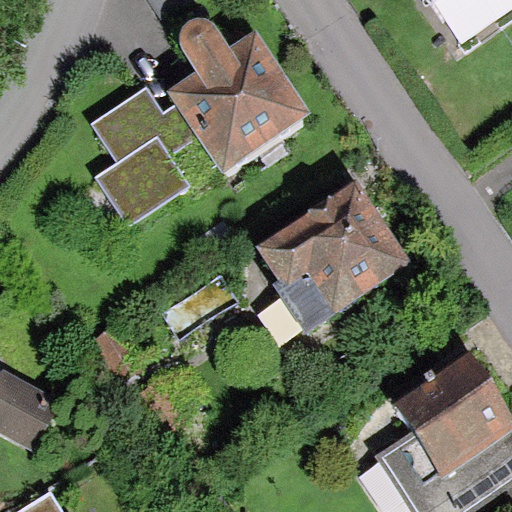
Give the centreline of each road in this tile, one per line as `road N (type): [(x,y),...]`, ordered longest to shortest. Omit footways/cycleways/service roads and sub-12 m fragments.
road 1 (residential): [(319,0),(511,298)]
road 2 (residential): [(0,123),(68,0)]
